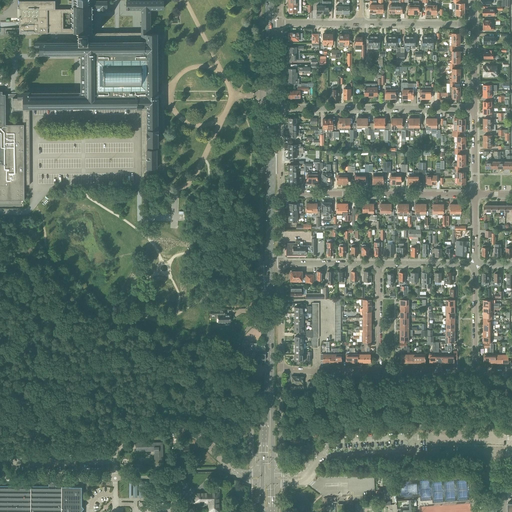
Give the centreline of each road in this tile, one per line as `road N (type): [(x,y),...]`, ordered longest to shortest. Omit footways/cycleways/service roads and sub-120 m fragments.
road 1 (unclassified): [(230,467),(176,427),(117,436),(0,435)]
road 2 (secondary): [(269,263),(268,23)]
road 3 (residential): [(279,193),(474,194)]
road 4 (residential): [(279,108),(474,108)]
